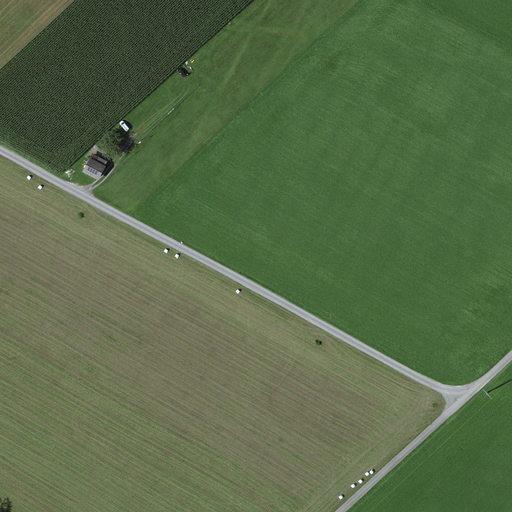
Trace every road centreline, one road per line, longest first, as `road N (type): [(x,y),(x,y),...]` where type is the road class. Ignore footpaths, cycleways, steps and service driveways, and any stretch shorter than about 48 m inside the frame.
road 1 (track): [(0,148),(462,400)]
road 2 (track): [(511,355),(340,511)]
